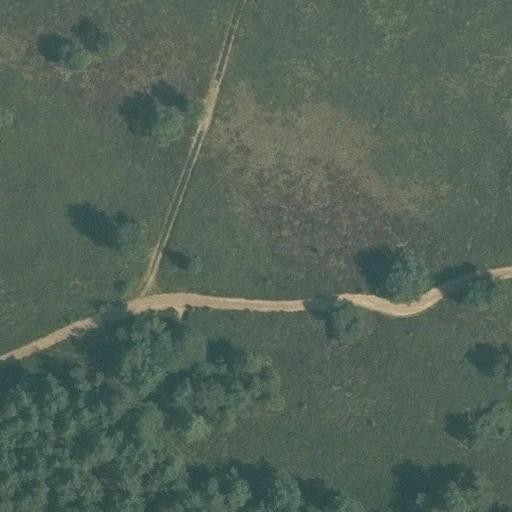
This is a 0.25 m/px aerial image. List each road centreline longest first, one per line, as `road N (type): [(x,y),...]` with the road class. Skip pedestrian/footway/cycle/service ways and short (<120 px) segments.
road 1 (track): [(0,365),(147,301),(323,308),(425,297),(511,274)]
road 2 (track): [(147,301),(241,0)]
